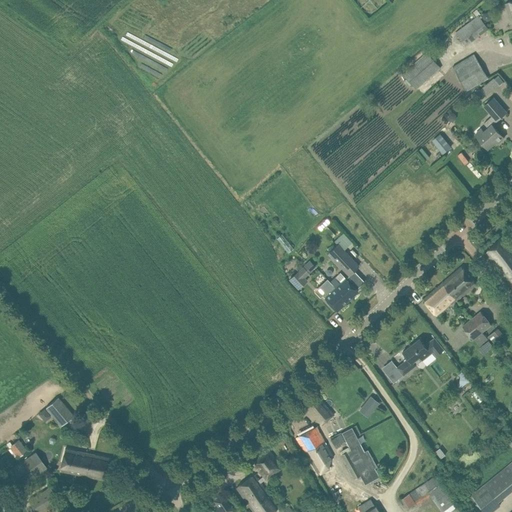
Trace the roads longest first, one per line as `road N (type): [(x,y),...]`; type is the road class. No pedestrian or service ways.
road 1 (tertiary): [(171,486),(281,402),(457,234)]
road 2 (residential): [(171,486),(0,282)]
road 3 (unknown): [(386,511),(380,482),(405,439),(346,342)]
